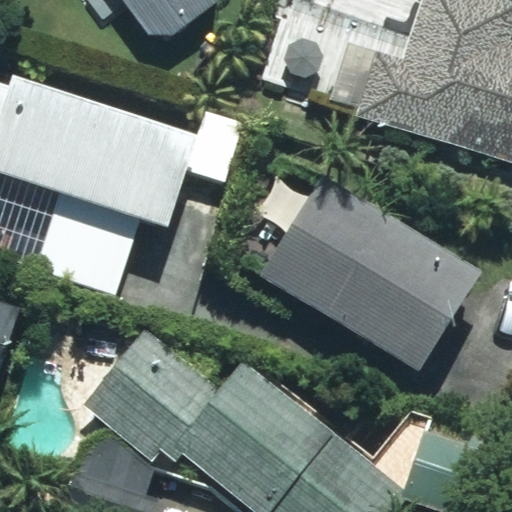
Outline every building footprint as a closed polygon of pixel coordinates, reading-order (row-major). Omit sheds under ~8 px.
[(118,14),(139,43),(171,44),(221,8),(216,0),(84,0),(102,25),(118,14)] [(392,0),(382,31),(291,1),(264,84),(355,114),(351,126),(511,179),(511,56),(501,52),(511,18),(511,13),(470,0),(392,0)] [(81,112),(0,87),(0,191),(55,207),(34,276),(113,300),(133,231),(159,238),(192,128),(86,96),(81,112)] [(247,213),(264,224),(234,270),(412,384),(477,283),(299,169),(289,185),(272,174),(247,213)] [(0,367),(18,321),(0,314),(0,367)] [(390,511),(399,502),(237,370),(215,397),(139,336),(79,409),(108,432),(79,451),(71,511),(155,511),(157,498),(148,497),(151,468),(163,478),(175,463),(235,511),(390,511)] [(430,425),(402,499),(436,511),(455,511),(481,445),(430,425)]
